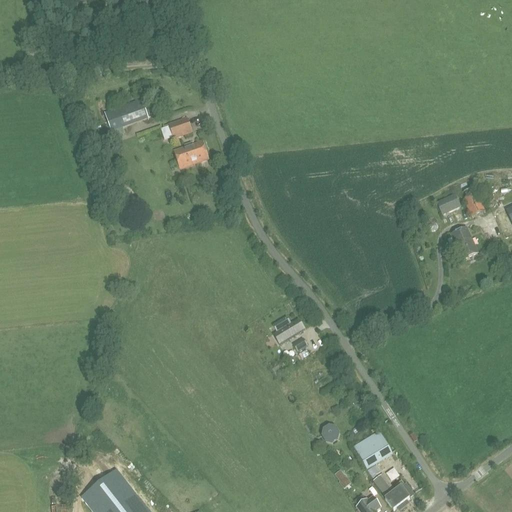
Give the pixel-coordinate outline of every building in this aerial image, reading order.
[(123,129),(149,120),(142,101),(105,114),(112,133),(114,139),(125,135),(123,129)] [(174,140),(193,134),(188,120),(170,126),(174,140)] [(175,153),(181,170),(209,161),(203,143),(175,153)] [(475,190),(461,196),(472,220),(486,213),(475,190)] [(442,217),(454,212),(461,209),(455,196),(437,204),(442,217)] [(504,234),(511,230),(511,208),(495,216),(504,234)] [(423,225),(416,227),(418,234),(425,232),(423,225)] [(477,255),(467,230),(452,236),(462,261),(477,255)] [(273,335),(279,346),(305,330),(299,320),(291,325),(287,318),(273,326),(277,333),(273,335)] [(293,346),(298,353),(308,347),(304,340),(293,346)] [(322,437),(325,444),(332,446),(339,442),(340,435),(337,429),(330,427),(323,431),(322,437)] [(379,432),(353,447),(367,470),(393,455),(379,432)] [(339,484),(343,491),(351,485),(347,478),(346,479),(341,472),(334,476),(340,483),(339,484)] [(395,492),(382,476),(373,483),(386,499),(395,492)] [(394,511),(414,497),(406,486),(385,501),(393,511),(394,511)] [(354,504),(358,508),(357,509),(359,511),(375,511),(368,501),(367,502),(363,497),(354,504)]
